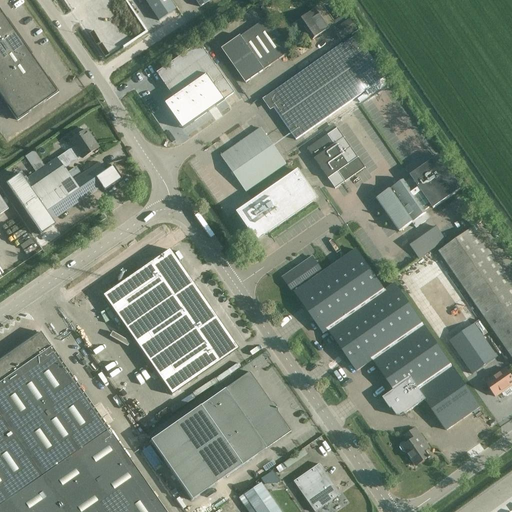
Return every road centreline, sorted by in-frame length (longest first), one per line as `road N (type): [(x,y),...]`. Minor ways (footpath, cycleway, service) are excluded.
road 1 (unclassified): [(390,511),(235,287)]
road 2 (unclassified): [(167,209),(164,183),(42,0)]
road 3 (unclassified): [(0,317),(148,214),(167,209)]
road 4 (unclassified): [(404,511),(511,441)]
